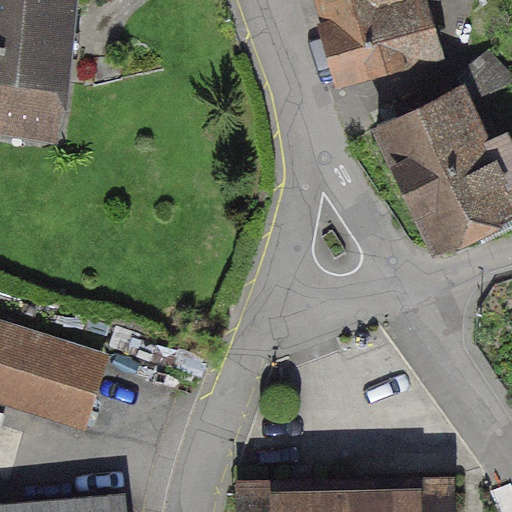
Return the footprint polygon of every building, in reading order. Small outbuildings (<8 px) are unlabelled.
[(75,0),(0,0),(0,81),(68,87),(75,0)] [(420,0),(319,0),(339,71),(433,44),(420,0)] [(511,217),(511,202),(456,84),(367,125),(428,256),(511,217)] [(108,354),(0,316),(0,408),(79,437),(108,354)] [(461,511),(461,489),(226,494),(226,511),(461,511)] [(0,511),(130,511),(129,494),(0,502),(0,511)]
